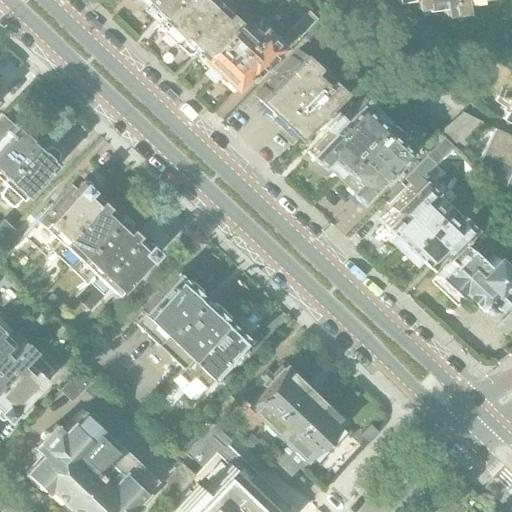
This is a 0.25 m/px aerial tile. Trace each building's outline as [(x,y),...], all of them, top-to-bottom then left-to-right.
[(161,19),(178,0),(140,0),(147,6),(143,10),(153,20),(157,16),(161,19)] [(174,44),(215,0),(178,0),(161,19),(165,23),(162,26),(161,31),(174,44)] [(193,49),(199,55),(235,18),(216,0),(215,0),(174,44),(184,53),(189,52),(193,49)] [(249,3),(245,0),(234,0),(243,9),(249,3)] [(292,0),(288,5),(292,9),(298,2),(296,0),(292,0)] [(440,11),(450,10),(448,0),(422,0),(424,7),(439,4),(440,11)] [(465,0),(448,0),(450,10),(462,8),(461,1),(465,0)] [(298,2),(292,9),(296,13),(303,5),(299,1),(298,2)] [(303,5),(296,13),(300,17),(307,9),(303,5)] [(300,17),(290,27),(299,36),(316,18),(317,18),(311,12),(307,9),(300,17)] [(235,18),(199,55),(197,58),(208,69),(211,66),(233,87),(246,74),(249,77),(281,43),(260,22),(255,27),(249,22),(244,26),(235,18)] [(436,62),(439,63),(456,54),(448,40),(429,50),(436,62)] [(295,135),(341,88),(299,48),(254,97),(295,135)] [(452,76),(439,63),(436,62),(424,69),(441,86),(452,76)] [(432,93),(441,86),(424,69),(413,75),(432,93)] [(432,93),(413,75),(402,81),(423,100),(432,93)] [(423,100),(402,81),(391,87),(413,108),(423,100)] [(341,168),(387,119),(363,95),(342,116),(336,111),(322,125),(329,132),(309,153),(308,154),(309,155),(319,164),(320,166),(321,164),(328,156),(341,168)] [(511,99),(511,100),(511,102),(509,106),(501,119),(511,123),(511,99)] [(481,123),(462,113),(455,118),(471,134),(481,123)] [(0,179),(1,180),(35,143),(28,137),(31,127),(24,121),(14,124),(13,125),(1,114),(0,115),(0,179)] [(447,125),(464,141),(471,134),(455,118),(447,125)] [(387,119),(341,168),(355,182),(348,189),(346,190),(348,192),(358,201),(357,201),(359,202),(360,201),(360,200),(380,179),(385,184),(398,171),(394,166),(409,150),(408,149),(414,144),(405,136),(409,132),(405,128),(401,132),(387,119)] [(467,145),(464,141),(447,125),(437,133),(442,138),(452,147),(457,153),(467,145)] [(511,137),(492,128),(476,161),(502,184),(508,187),(511,188),(511,137)] [(435,164),(452,147),(442,138),(425,154),(435,164)] [(35,143),(1,180),(5,184),(0,190),(0,196),(10,206),(14,205),(24,195),(45,173),(55,162),(57,152),(51,146),(41,149),(35,143)] [(386,239),(399,251),(446,201),(434,189),(433,188),(436,185),(424,173),(421,176),(420,176),(389,207),(393,211),(381,224),(391,233),(386,239)] [(53,246),(99,198),(88,188),(89,183),(86,180),(81,181),(73,190),(70,186),(62,194),(65,197),(55,207),(51,204),(22,235),(41,252),(44,256),(53,246)] [(68,267),(70,269),(122,214),(111,203),(106,204),(99,198),(53,246),(58,251),(57,252),(66,261),(73,254),(76,258),(68,267)] [(460,240),(473,226),(472,225),(478,218),(465,206),(459,213),(446,201),(399,251),(412,263),(417,258),(426,266),(439,251),(444,255),(445,254),(445,255),(460,240)] [(74,297),(135,233),(129,227),(131,222),(122,214),(70,269),(86,284),(74,297)] [(11,231),(13,229),(2,219),(0,220),(0,242),(11,231)] [(11,231),(0,242),(9,251),(20,239),(11,231)] [(135,233),(74,297),(88,310),(109,288),(113,293),(118,289),(139,266),(154,250),(155,245),(152,242),(147,244),(135,233)] [(460,240),(445,255),(450,260),(436,276),(456,295),(460,290),(481,310),(489,302),(496,309),(511,293),(504,285),(511,276),(511,273),(491,255),(484,263),(483,261),(460,240)] [(0,242),(0,263),(1,265),(4,261),(2,258),(9,251),(0,242)] [(132,321),(155,343),(201,296),(200,289),(193,282),(187,281),(186,282),(177,273),(162,288),(132,321)] [(66,307),(51,293),(45,299),(54,308),(48,315),(53,320),(66,307)] [(167,354),(180,366),(226,320),(229,317),(214,303),(212,306),(201,296),(155,343),(149,349),(161,360),(167,354)] [(226,320),(180,366),(175,372),(187,383),(193,376),(205,387),(212,380),(231,362),(231,358),(234,355),(234,354),(237,351),(241,347),(241,346),(247,339),(246,333),(240,327),(234,326),(234,327),(226,320)] [(0,348),(10,338),(0,328),(0,348)] [(0,382),(33,349),(23,339),(17,345),(10,338),(0,348),(0,382)] [(33,349),(0,382),(0,418),(4,418),(4,419),(18,405),(22,409),(29,402),(25,398),(44,378),(24,359),(33,349)] [(100,389),(91,380),(93,378),(81,366),(58,389),(70,401),(82,389),(91,398),(100,389)] [(244,404),(264,423),(302,383),(283,366),(282,368),(280,366),(271,375),(269,374),(265,370),(254,382),(241,396),(244,399),(246,402),(244,404)] [(302,383),(264,423),(283,441),(285,439),(321,401),(302,383)] [(220,416),(234,400),(225,392),(211,407),(220,416)] [(321,401),(285,439),(305,459),(308,456),(311,458),(323,446),(320,443),(327,436),(330,439),(341,426),(338,424),(341,421),(321,401)] [(63,501),(118,443),(80,408),(70,418),(69,417),(59,427),(55,423),(39,441),(33,447),(39,453),(22,470),(24,472),(23,473),(40,489),(41,488),(43,490),(47,485),(63,501)] [(247,442),(253,436),(249,432),(244,438),(247,442)] [(251,445),(257,439),(253,436),(247,442),(251,445)] [(118,443),(63,501),(74,511),(131,511),(140,503),(136,499),(145,490),(143,488),(154,477),(118,443)] [(290,466),(274,451),(268,457),(284,473),(290,466)] [(188,510),(185,511),(281,511),(289,504),(244,461),(236,453),(227,463),(201,490),(202,491),(198,494),(185,508),(188,510)] [(177,491),(195,473),(182,461),(165,480),(177,491)] [(166,501),(175,492),(169,487),(160,495),(166,501)]
